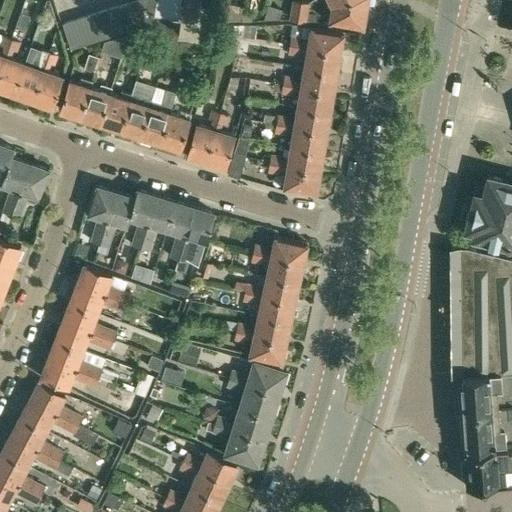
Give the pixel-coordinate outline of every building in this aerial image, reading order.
[(57,4),(55,0),(49,2),(45,3),(44,6),(42,14),(55,18),(49,2),(57,4)] [(153,23),(155,15),(155,11),(157,0),(134,0),(144,25),(153,23)] [(180,0),(157,0),(155,11),(155,15),(158,15),(177,18),(180,0)] [(306,0),(291,0),(289,19),(306,21),(309,0),(306,0)] [(366,0),(329,0),(331,4),(328,20),(362,26),(366,0)] [(131,2),(119,5),(126,31),(137,27),(131,2)] [(115,34),(126,31),(119,5),(108,9),(115,34)] [(108,9),(97,12),(104,37),(115,34),(108,9)] [(97,12),(86,16),(93,40),(104,37),(97,12)] [(86,16),(75,19),(82,43),(93,40),(86,16)] [(156,18),(152,40),(176,44),(179,22),(156,18)] [(70,47),(82,43),(75,19),(63,23),(70,47)] [(289,43),(338,51),(342,31),(309,26),(307,41),(299,39),(299,35),(290,34),(289,43)] [(1,54),(0,53),(0,70),(12,38),(4,35),(1,44),(4,45),(1,54)] [(0,70),(0,88),(14,93),(24,62),(10,57),(13,49),(17,50),(20,41),(12,38),(0,70)] [(335,71),(338,51),(289,43),(287,51),(296,53),(297,49),(305,50),(303,65),(335,71)] [(39,67),(24,62),(14,93),(32,99),(49,51),(41,48),(37,58),(42,60),(39,67)] [(57,54),(49,51),(32,99),(51,106),(62,76),(48,71),(51,63),(54,64),(57,54)] [(98,57),(88,53),(83,69),(93,72),(98,57)] [(229,63),(230,55),(219,54),(218,61),(229,63)] [(247,74),(250,59),(236,56),(233,71),(247,74)] [(282,83),(332,91),(335,71),(303,65),(300,81),(292,79),(293,75),(283,74),(282,83)] [(59,109),(79,115),(89,86),(91,81),(81,77),(79,83),(68,79),(59,109)] [(137,101),(129,98),(119,128),(140,135),(149,105),(151,100),(155,89),(156,83),(143,79),(137,101)] [(179,80),(175,91),(193,103),(195,98),(179,80)] [(328,111),(332,91),(282,83),(280,91),(290,93),(290,89),(299,90),(296,105),(328,111)] [(99,89),(89,86),(79,115),(100,122),(109,92),(111,87),(101,84),(99,89)] [(149,105),(140,135),(159,141),(169,111),(175,92),(165,88),(164,92),(155,89),(151,100),(149,105)] [(119,95),(109,92),(100,122),(119,128),(129,98),(130,93),(120,90),(119,95)] [(277,114),(275,123),(325,131),(328,111),(296,105),(294,121),(285,119),(286,115),(277,114)] [(186,154),(205,160),(221,110),(213,108),(210,117),(214,118),(212,126),(196,121),(186,154)] [(179,114),(169,111),(159,141),(179,148),(191,112),(180,109),(179,114)] [(229,113),(221,110),(205,160),(225,166),(235,134),(220,129),(223,121),(226,122),(229,113)] [(322,151),(325,131),(275,123),(274,131),(283,133),(284,129),(292,130),(290,145),(322,151)] [(0,142),(0,174),(3,175),(11,155),(14,147),(0,142)] [(318,171),(322,151),(290,145),(287,160),(279,159),(279,155),(270,154),(269,162),(318,171)] [(227,174),(239,177),(245,156),(233,152),(227,174)] [(30,162),(11,155),(3,175),(0,183),(11,187),(0,217),(0,218),(8,222),(11,214),(30,162)] [(30,162),(11,214),(20,217),(29,193),(39,196),(49,169),(30,162)] [(318,171),(269,162),(267,171),(276,173),(277,169),(285,170),(283,186),(315,191),(318,171)] [(511,173),(505,172),(503,179),(487,175),(482,195),(473,193),(470,208),(467,210),(465,219),(466,222),(465,226),(474,229),(472,235),(485,239),(484,241),(497,245),(498,242),(511,245),(511,173)] [(87,212),(95,214),(97,215),(90,240),(98,243),(115,190),(96,184),(87,212)] [(136,188),(134,196),(129,215),(139,219),(132,243),(140,246),(156,194),(136,188)] [(134,196),(115,190),(98,243),(107,245),(115,220),(126,224),(129,215),(134,196)] [(156,194),(140,246),(149,248),(156,225),(166,228),(175,200),(156,194)] [(195,206),(175,200),(166,228),(177,231),(169,256),(179,259),(195,206)] [(214,212),(195,206),(179,259),(188,261),(195,238),(206,241),(214,212)] [(263,246),(254,244),(253,252),(301,262),(305,242),(274,235),(271,251),(263,250),(263,246)] [(0,258),(13,264),(20,245),(0,236),(0,258)] [(105,253),(107,245),(98,243),(96,250),(105,253)] [(511,257),(461,245),(456,246),(457,375),(460,375),(462,383),(459,383),(463,438),(465,438),(465,447),(511,442),(511,257)] [(265,276),(297,282),(301,262),(253,252),(251,261),(260,263),(261,259),(269,261),(265,276)] [(0,280),(6,283),(13,264),(0,258),(0,280)] [(185,271),(188,261),(179,259),(176,268),(185,271)] [(211,262),(204,260),(200,275),(207,277),(211,262)] [(84,262),(76,281),(125,301),(129,292),(108,284),(112,273),(84,262)] [(297,282),(265,276),(262,291),(254,290),(255,286),(234,281),(233,290),(244,292),(292,302),(297,282)] [(122,310),(125,301),(76,281),(69,300),(97,312),(101,302),(122,310)] [(288,322),(292,302),(244,292),(242,301),(251,303),(252,299),(261,301),(257,316),(288,322)] [(93,322),(97,312),(69,300),(62,319),(113,339),(116,331),(93,322)] [(284,342),(288,322),(257,316),(254,331),(246,329),(247,326),(226,321),(224,330),(236,332),(284,342)] [(113,339),(62,319),(55,338),(83,349),(86,339),(109,348),(113,339)] [(252,340),(249,355),(280,362),(284,342),(236,332),(234,341),(243,343),(243,339),(252,340)] [(105,357),(83,349),(55,338),(47,357),(98,377),(114,383),(117,374),(101,367),(105,357)] [(177,360),(196,365),(200,348),(182,343),(177,360)] [(147,365),(157,370),(162,359),(151,354),(147,365)] [(98,377),(47,357),(40,376),(68,387),(72,377),(95,386),(98,377)] [(228,378),(278,394),(286,371),(253,361),(247,380),(239,377),(240,373),(231,370),(228,378)] [(271,417),(278,394),(228,378),(226,387),(235,390),(236,386),(244,389),(238,407),(271,417)] [(38,379),(29,397),(78,423),(83,415),(60,403),(65,393),(38,379)] [(142,381),(137,383),(134,391),(144,394),(148,384),(142,381)] [(29,397),(20,415),(46,430),(51,420),(73,432),(78,423),(29,397)] [(162,408),(152,403),(145,418),(155,422),(162,408)] [(210,407),(204,410),(202,417),(213,421),(217,409),(210,407)] [(213,424),(214,424),(264,440),(271,417),(238,407),(233,425),(224,423),(225,419),(216,416),(213,424)] [(41,439),(46,430),(20,415),(10,433),(59,458),(72,466),(76,458),(41,439)] [(257,463),(264,440),(214,424),(213,424),(207,422),(205,429),(212,431),(211,432),(220,435),(222,432),(230,434),(224,453),(257,463)] [(155,432),(144,427),(139,437),(150,442),(155,432)] [(10,433),(1,451),(28,464),(33,455),(54,466),(59,458),(10,433)] [(511,446),(463,450),(464,460),(460,462),(461,474),(465,475),(466,486),(511,481),(511,446)] [(183,461),(228,482),(236,463),(208,450),(201,464),(194,460),(195,457),(186,453),(184,459),(183,461)] [(22,474),(28,464),(1,451),(0,452),(0,473),(40,494),(44,486),(22,474)] [(219,501),(228,482),(183,461),(179,468),(188,473),(189,470),(196,473),(190,487),(219,501)] [(0,495),(8,500),(13,490),(35,502),(40,494),(0,473),(0,495)] [(165,496),(198,511),(213,511),(219,501),(190,487),(184,500),(177,496),(178,492),(169,488),(165,496)] [(198,511),(165,496),(152,490),(151,490),(150,490),(146,497),(171,508),(173,505),(179,508),(177,511),(198,511)] [(122,498),(108,491),(103,502),(117,508),(122,498)] [(7,511),(3,510),(8,500),(0,495),(0,511),(7,511)] [(90,511),(94,504),(80,496),(75,506),(87,511),(90,511)]
